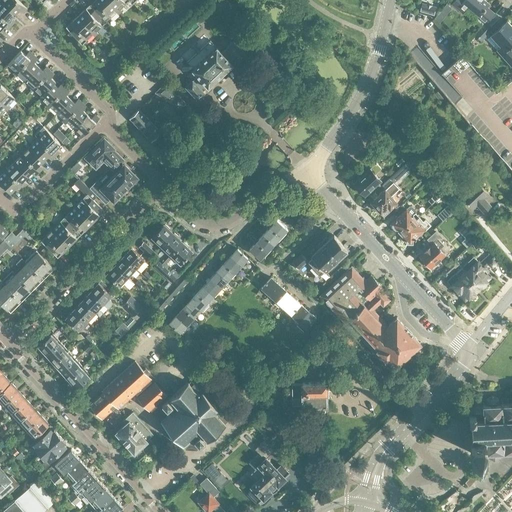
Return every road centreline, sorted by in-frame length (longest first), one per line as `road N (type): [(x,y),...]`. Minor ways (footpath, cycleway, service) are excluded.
road 1 (tertiary): [(470,350),(325,192),(317,168)]
road 2 (residential): [(158,511),(10,344)]
road 3 (residential): [(10,344),(158,196)]
road 4 (tertiary): [(364,510),(386,448),(470,350)]
road 5 (tertiary): [(317,168),(365,87),(391,0)]
road 6 (residential): [(317,168),(225,226),(198,224),(158,196)]
road 7 (residential): [(104,125),(107,108),(31,35)]
